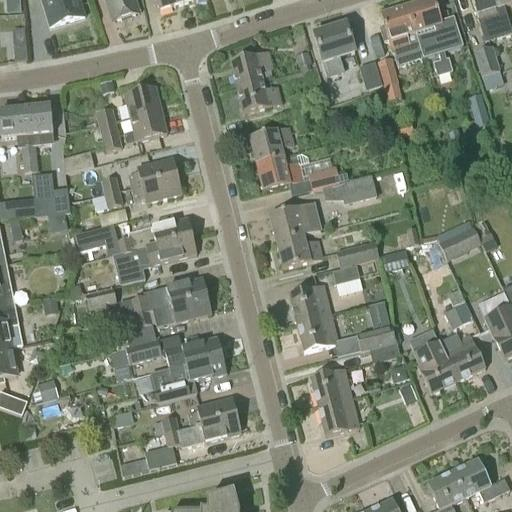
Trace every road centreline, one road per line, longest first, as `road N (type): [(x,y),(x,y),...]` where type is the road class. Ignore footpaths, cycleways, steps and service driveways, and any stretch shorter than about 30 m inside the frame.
road 1 (residential): [(298,501),(181,47)]
road 2 (residential): [(298,501),(511,404)]
road 3 (residential): [(0,84),(181,47)]
road 4 (residential): [(181,47),(336,0)]
